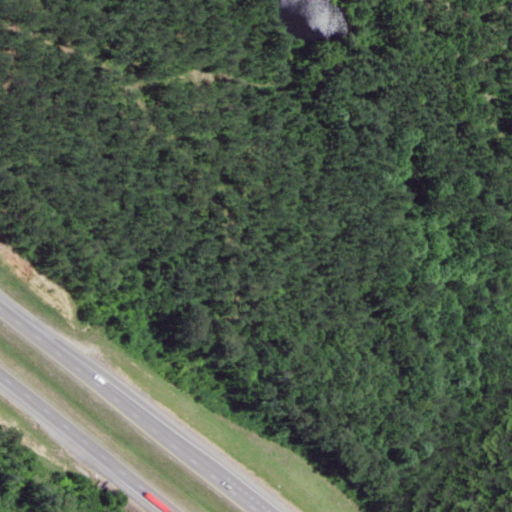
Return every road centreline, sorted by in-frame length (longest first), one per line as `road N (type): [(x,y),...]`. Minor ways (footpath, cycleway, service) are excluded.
road 1 (motorway): [(262,511),(0,299)]
road 2 (motorway): [(0,375),(169,511)]
